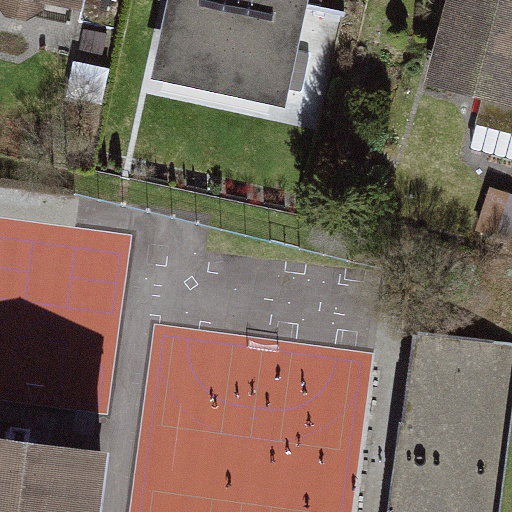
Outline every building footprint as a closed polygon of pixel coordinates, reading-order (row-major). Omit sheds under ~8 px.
[(118,0),(0,0),(0,27),(52,36),(55,19),(76,22),(79,0),(95,0),(118,4),(118,0)] [(170,0),(153,82),(284,109),(306,0),(170,0)] [(511,0),(442,0),(418,92),(511,115),(511,0)] [(511,511),(511,343),(419,331),(395,511),(511,511)] [(0,511),(97,511),(105,453),(0,440),(0,511)]
